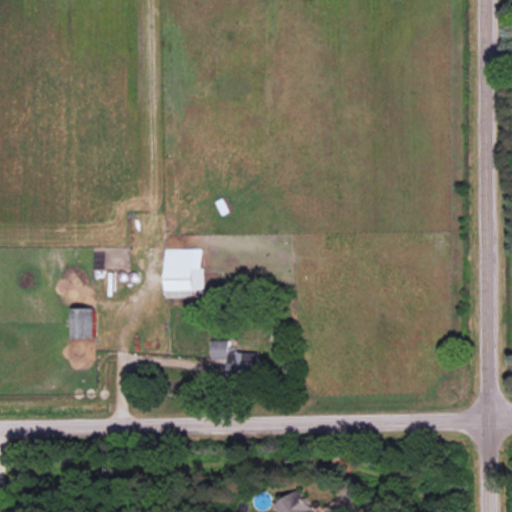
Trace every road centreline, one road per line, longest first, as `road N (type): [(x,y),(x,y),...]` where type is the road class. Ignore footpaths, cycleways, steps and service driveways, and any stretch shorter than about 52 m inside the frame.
road 1 (residential): [(511,416),(0,426)]
road 2 (residential): [(485,0),(489,511)]
